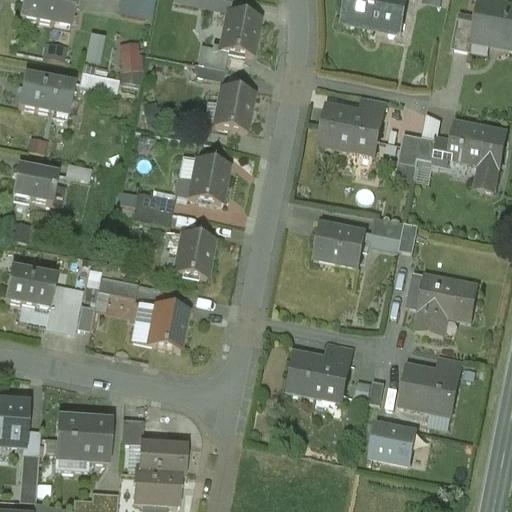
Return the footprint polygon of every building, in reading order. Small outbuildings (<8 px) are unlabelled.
[(76,0),(23,0),(19,23),(70,33),(76,0)] [(232,1),(228,0),(185,0),(184,9),(229,17),(232,1)] [(347,0),(342,26),(399,37),(406,0),(347,0)] [(424,0),(423,7),(441,10),(442,0),(424,0)] [(511,11),(479,5),(475,26),(471,46),(472,46),(511,53),(511,11)] [(260,23),(229,17),(222,55),(253,61),(260,23)] [(475,26),(457,23),(451,53),(470,57),(472,46),(471,46),(475,26)] [(88,67),(102,68),(105,39),(90,37),(88,67)] [(141,45),(121,47),(123,75),(143,74),(141,45)] [(67,64),(68,49),(45,47),(44,62),(67,64)] [(114,84),(78,77),(76,90),(111,98),(114,84)] [(73,88),(24,78),(17,112),(67,121),(73,88)] [(252,97),(222,91),(213,130),(245,136),(252,97)] [(383,106),(359,102),(357,116),(381,120),(383,106)] [(381,120),(357,116),(356,121),(325,115),(327,108),(324,107),(316,148),(374,159),(381,120)] [(508,137),(453,127),(450,145),(448,162),(476,166),(471,192),(492,196),(497,170),(502,171),(508,137)] [(421,141),(402,137),(397,165),(415,169),(421,141)] [(31,140),(28,155),(45,157),(48,143),(31,140)] [(450,145),(436,143),(432,168),(446,170),(448,162),(450,145)] [(97,160),(71,155),(69,167),(94,172),(97,160)] [(227,170),(196,163),(188,203),(219,209),(227,170)] [(56,178),(18,170),(12,201),(32,205),(50,208),(56,178)] [(172,205),(135,198),(133,210),(170,217),(172,205)] [(50,208),(32,205),(30,213),(48,217),(50,208)] [(170,217),(133,210),(131,224),(168,231),(170,217)] [(404,228),(375,222),(371,238),(401,244),(404,228)] [(365,234),(319,225),(312,261),(358,271),(365,234)] [(418,230),(404,228),(401,244),(399,254),(412,256),(418,230)] [(212,244),(181,238),(173,277),(204,284),(212,244)] [(54,281),(11,272),(4,306),(47,315),(54,281)] [(477,288),(423,277),(416,313),(419,314),(415,333),(442,338),(446,319),(470,323),(477,288)] [(138,289),(99,282),(97,294),(135,302),(138,289)] [(70,309),(59,307),(56,328),(66,330),(70,309)] [(93,312),(81,310),(77,332),(89,334),(93,312)] [(185,316),(156,310),(148,348),(177,355),(185,316)] [(349,351),(325,346),(322,362),(324,362),(346,367),(349,351)] [(323,365),(291,359),(284,392),(338,404),(346,367),(324,362),(323,365)] [(438,381),(404,375),(398,410),(452,420),(459,382),(438,378),(438,381)] [(383,386),(372,384),(367,407),(378,409),(383,386)] [(26,410),(0,408),(0,451),(23,453),(26,410)] [(109,427),(57,424),(54,478),(77,479),(78,467),(107,469),(109,427)] [(143,426),(122,424),(120,449),(140,450),(140,449),(141,449),(143,426)] [(415,438),(376,431),(371,459),(370,463),(409,470),(411,458),(415,438)] [(141,449),(140,449),(140,450),(138,478),(134,478),(134,479),(178,481),(178,482),(182,482),(184,452),(141,449)] [(37,460),(21,459),(20,487),(35,488),(37,460)] [(178,481),(134,479),(133,509),(141,510),(165,511),(176,511),(178,482),(178,481)] [(116,511),(117,499),(90,497),(89,511),(116,511)]
